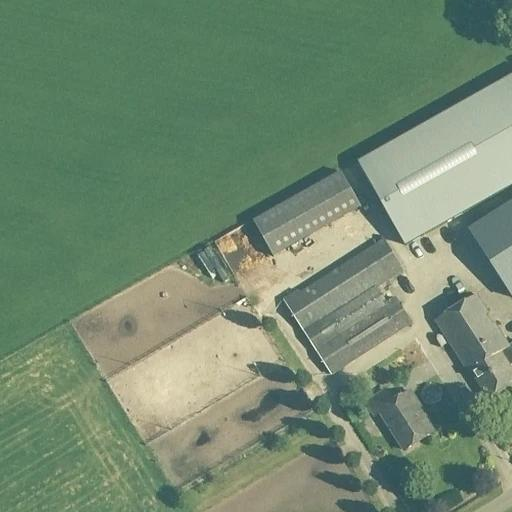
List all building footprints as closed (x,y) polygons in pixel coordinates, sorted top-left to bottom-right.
[(511,294),(511,77),(359,164),(405,248),(511,187),(511,203),(470,230),(511,294)] [(251,210),(268,248),(362,207),(345,169),(251,210)] [(327,321),(403,271),(382,239),(381,239),(383,242),(299,296),(298,293),(284,302),(332,377),(412,325),(396,300),(338,338),(327,321)] [(511,382),(511,369),(501,353),(510,348),(476,296),(436,322),(466,369),(470,367),(489,397),(511,382)] [(404,452),(433,433),(420,413),(422,412),(409,393),(379,412),(404,452)]
